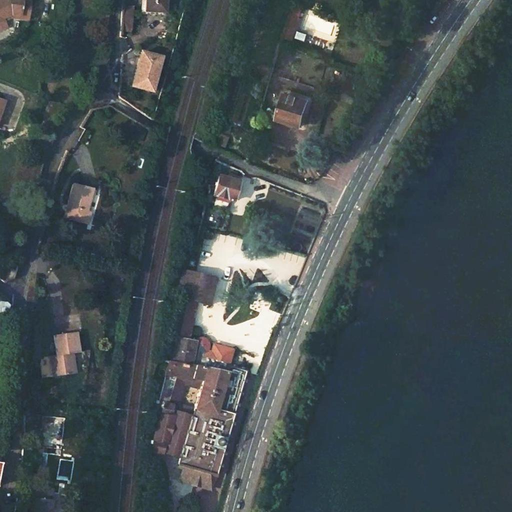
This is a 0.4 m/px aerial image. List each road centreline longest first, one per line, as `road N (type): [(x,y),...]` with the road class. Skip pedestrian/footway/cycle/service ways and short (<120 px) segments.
road 1 (residential): [(102,93),(78,114),(49,165),(27,249),(0,502)]
road 2 (primary): [(346,204),(271,382),(233,511)]
road 3 (residential): [(102,93),(167,134),(346,204)]
road 4 (primary): [(471,0),(346,204)]
